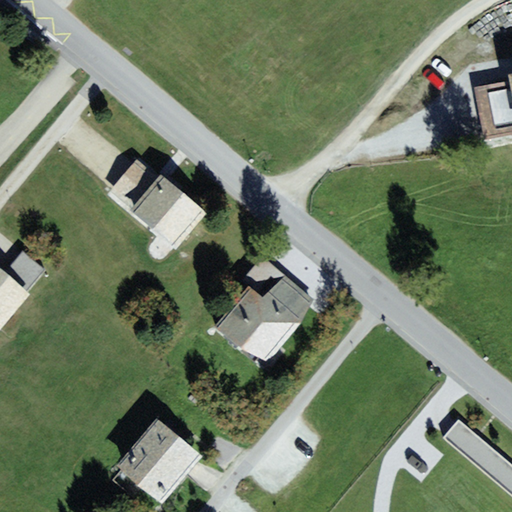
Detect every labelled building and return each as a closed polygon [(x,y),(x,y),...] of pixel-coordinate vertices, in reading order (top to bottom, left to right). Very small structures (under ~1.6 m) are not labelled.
[(511,74),(509,75),(510,82),(476,88),(486,139),(511,133),(511,74)] [(207,212),(160,174),(158,177),(137,160),(108,194),(177,249),(207,212)] [(5,272),(0,267),(0,329),(31,295),(27,292),(46,270),(24,251),(5,272)] [(248,285),(213,327),(237,346),(271,362),(301,323),(314,300),(286,275),(264,297),(248,285)] [(162,504),(202,456),(157,418),(116,466),(162,504)] [(511,463),(459,419),(444,437),(511,494),(511,463)]
